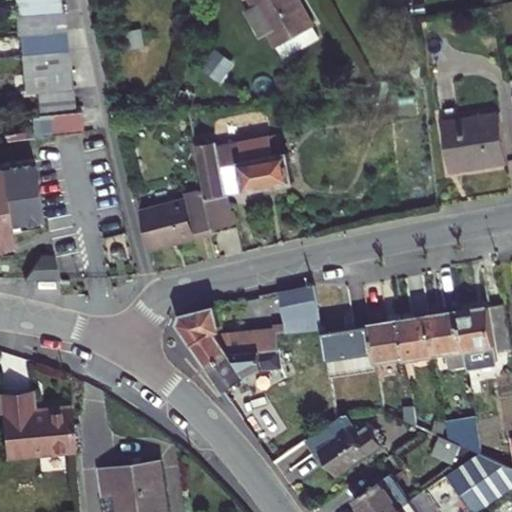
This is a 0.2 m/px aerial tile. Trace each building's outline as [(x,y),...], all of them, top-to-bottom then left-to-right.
[(58,0),(54,0),(15,6),(16,17),(18,36),(66,30),(63,12),(60,13),(58,0)] [(240,0),(267,48),(304,28),(288,0),(240,0)] [(66,30),(18,36),(21,55),(69,50),(66,30)] [(71,72),(69,50),(21,55),(24,77),(71,72)] [(24,77),(26,94),(39,92),(74,89),(71,72),(24,77)] [(74,89),(39,92),(41,111),(76,107),(74,89)] [(41,111),(32,113),(35,135),(85,128),(82,106),(76,107),(41,111)] [(493,116),(440,125),(449,174),(502,165),(493,116)] [(250,140),(194,151),(205,200),(206,202),(294,185),(289,158),(281,159),(277,141),(252,145),(250,140)] [(0,245),(6,245),(2,222),(35,217),(27,158),(0,161),(0,245)] [(171,224),(177,251),(193,247),(215,242),(206,202),(205,200),(187,203),(188,210),(145,219),(147,229),(171,224)] [(171,224),(147,229),(154,256),(177,251),(171,224)] [(58,255),(45,256),(29,281),(65,279),(58,255)] [(305,286),(279,293),(285,319),(311,312),(305,286)] [(455,308),(461,346),(506,338),(499,300),(455,308)] [(455,308),(426,314),(433,351),(461,346),(455,308)] [(219,328),(214,309),(164,321),(201,374),(273,355),(268,333),(210,345),(207,333),(219,328)] [(433,351),(426,314),(393,319),(400,357),(401,363),(434,356),(433,351)] [(393,319),(365,324),(373,362),(400,357),(393,319)] [(273,355),(276,367),(298,362),(289,323),(268,333),(273,355)] [(201,374),(219,399),(263,370),(276,367),(273,355),(201,374)] [(71,446),(70,401),(32,402),(32,381),(0,381),(0,414),(1,447),(71,446)] [(336,420),(309,440),(333,473),(377,443),(368,428),(358,434),(347,418),(336,420)] [(511,464),(473,448),(444,470),(475,509),(511,481),(511,464)] [(91,468),(95,496),(113,494),(115,511),(162,511),(154,458),(91,468)] [(388,471),(379,479),(398,505),(407,498),(388,471)] [(389,511),(398,505),(379,479),(352,497),(362,511),(389,511)] [(417,511),(407,498),(398,505),(402,511),(417,511)]
